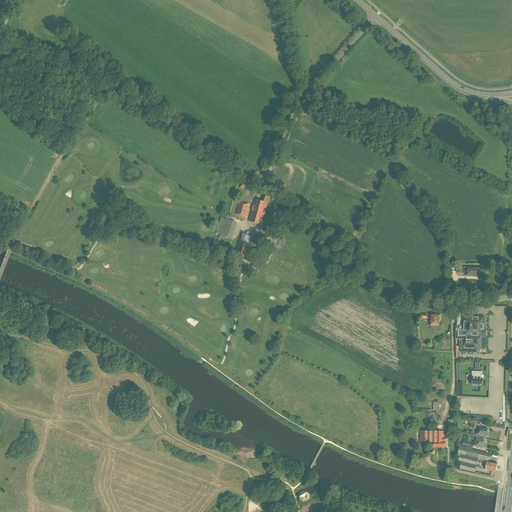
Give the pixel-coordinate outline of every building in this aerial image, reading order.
[(261,225),(269,198),(263,196),(262,202),(254,199),(248,221),(261,225)] [(247,217),(250,205),(239,202),(235,214),(247,217)] [(232,238),(237,223),(221,217),(216,233),(232,238)] [(239,242),(239,243),(238,243),(235,254),(247,258),(251,247),(251,246),(254,237),(242,233),(239,242)] [(466,268),(462,267),(462,265),(456,265),(456,273),(466,273),(466,276),(483,276),(483,268),(466,267),(466,268)] [(439,326),(440,315),(430,315),(429,315),(429,322),(430,322),(430,325),(439,326)] [(477,347),(481,348),(481,337),(483,337),(483,336),(484,336),(484,331),(484,317),(463,317),(463,326),(456,326),(455,339),(460,339),(460,342),(459,351),(477,352),(477,347)] [(472,371),(471,375),(472,375),(472,385),(475,385),(475,386),(479,387),(479,385),(482,386),(482,378),(481,378),(481,375),(482,375),(482,372),(472,371)] [(456,419),(456,404),(451,404),(451,415),(452,415),(452,420),(447,420),(448,431),(457,430),(457,419),(456,419)] [(480,424),(475,423),(471,423),(470,427),(479,429),(478,434),(487,436),(487,435),(488,433),(487,432),(488,429),(483,428),(483,427),(480,427),(481,425),(480,424)] [(445,448),(445,438),(444,438),(444,431),(420,431),(420,442),(433,442),(433,448),(445,448)] [(477,436),(473,435),(473,436),(472,436),(471,439),(472,439),(472,440),(476,440),(475,446),(483,448),(483,447),(484,447),(485,445),(484,444),(485,441),(477,439),(477,436)] [(490,454),(472,449),(460,446),(459,446),(457,454),(460,454),(458,461),(461,462),(459,469),(475,473),(478,461),(484,462),(483,467),(484,467),(484,468),(485,468),(486,468),(486,470),(496,471),(497,463),(488,462),(490,454)]
